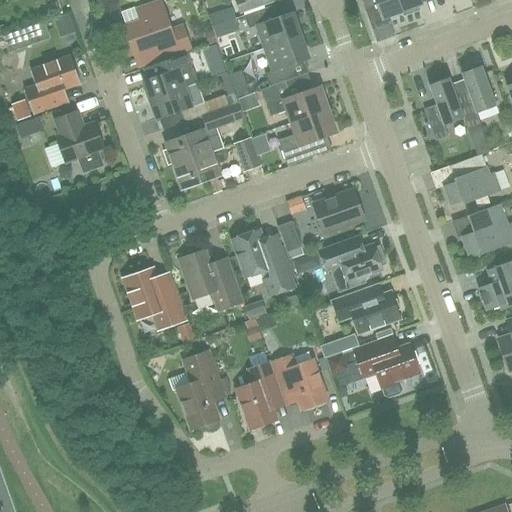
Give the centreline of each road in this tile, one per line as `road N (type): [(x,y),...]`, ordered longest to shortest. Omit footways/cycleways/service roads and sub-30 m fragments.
road 1 (residential): [(161,228),(97,257),(138,389),(196,461),(219,465),(261,452)]
road 2 (residential): [(491,440),(385,148)]
road 3 (residential): [(385,148),(161,228)]
road 4 (residential): [(491,440),(438,440),(273,498)]
road 5 (residential): [(161,228),(91,51)]
road 6 (residential): [(327,511),(449,468),(491,440)]
road 7 (residential): [(511,19),(356,74)]
